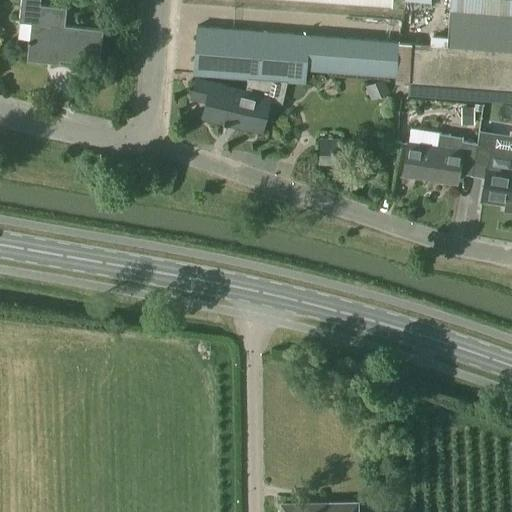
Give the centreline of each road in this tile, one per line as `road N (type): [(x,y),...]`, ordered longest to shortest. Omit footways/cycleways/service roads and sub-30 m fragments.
road 1 (primary): [(511,369),(358,319),(0,247)]
road 2 (unclassified): [(511,259),(460,249),(143,142)]
road 3 (unclassified): [(143,142),(108,144),(0,119)]
road 4 (unclassified): [(143,142),(154,0)]
